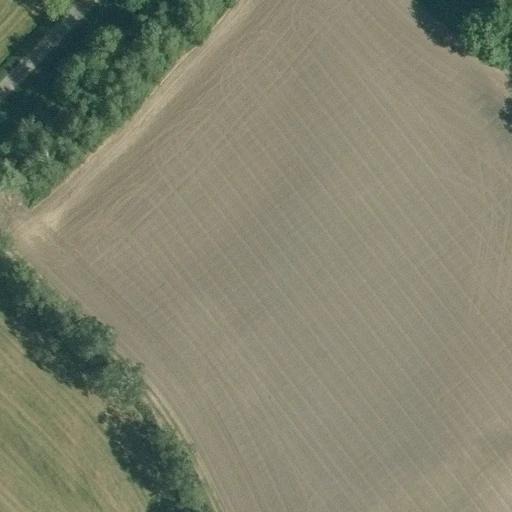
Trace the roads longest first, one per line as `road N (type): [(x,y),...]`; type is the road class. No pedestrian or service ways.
road 1 (track): [(0,246),(122,367),(208,511)]
road 2 (unclassified): [(0,97),(93,0)]
